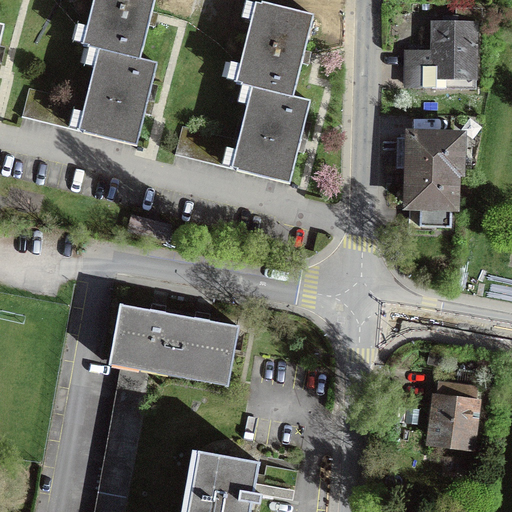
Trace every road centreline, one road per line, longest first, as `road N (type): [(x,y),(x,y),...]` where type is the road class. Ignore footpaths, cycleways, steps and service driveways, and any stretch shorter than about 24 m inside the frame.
road 1 (residential): [(47,511),(100,255),(367,304)]
road 2 (residential): [(367,304),(369,0)]
road 3 (residential): [(348,511),(367,304)]
road 4 (residential): [(367,304),(511,327)]
